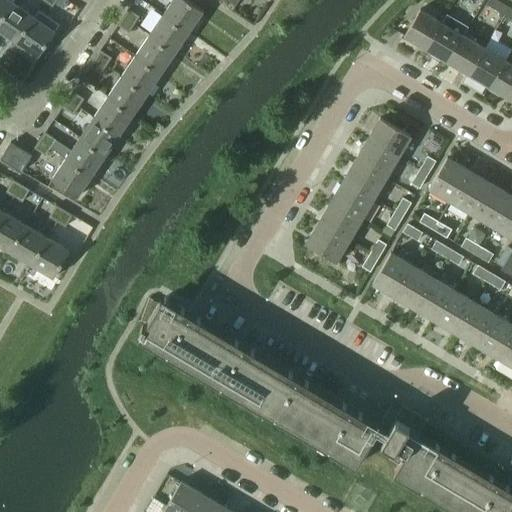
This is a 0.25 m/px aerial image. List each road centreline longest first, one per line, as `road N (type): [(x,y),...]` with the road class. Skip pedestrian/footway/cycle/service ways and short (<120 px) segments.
road 1 (residential): [(511,429),(427,380),(378,382),(229,294),(359,67),(511,154)]
road 2 (residential): [(115,511),(154,445),(185,437),(312,511)]
road 3 (residential): [(0,116),(22,129),(105,0)]
